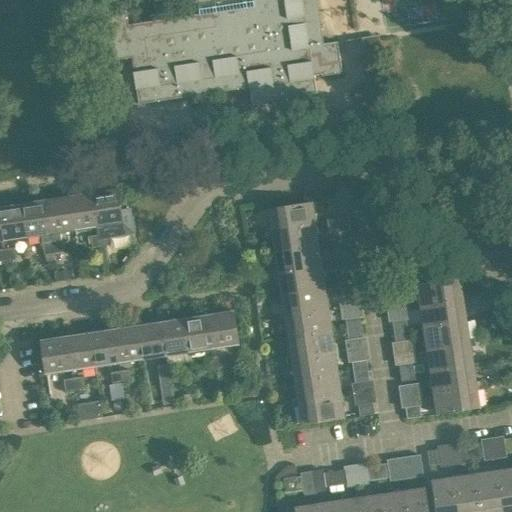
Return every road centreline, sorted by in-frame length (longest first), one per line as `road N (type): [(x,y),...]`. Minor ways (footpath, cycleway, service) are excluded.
road 1 (residential): [(511,272),(369,169),(349,166),(229,183),(209,192),(140,282),(120,296),(0,313)]
road 2 (residential): [(395,439),(358,203)]
